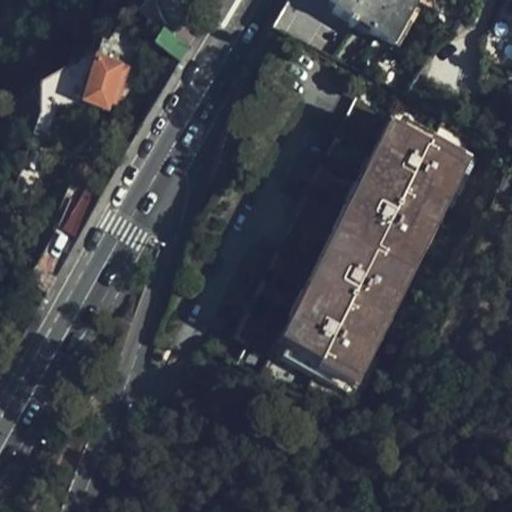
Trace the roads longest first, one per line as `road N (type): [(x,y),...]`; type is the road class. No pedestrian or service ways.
road 1 (unclassified): [(174,146),(188,173),(181,228),(76,511)]
road 2 (primary): [(0,454),(174,146)]
road 3 (primary): [(174,146),(261,0)]
